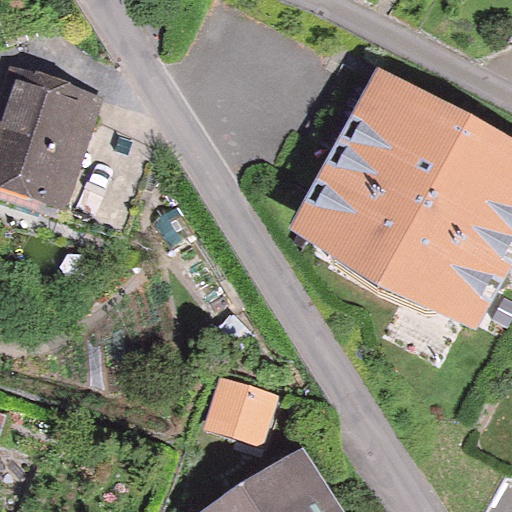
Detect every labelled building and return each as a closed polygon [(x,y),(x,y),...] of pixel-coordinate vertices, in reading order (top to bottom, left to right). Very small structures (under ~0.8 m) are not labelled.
[(1,0),(6,11),(34,0),(1,0)] [(92,84),(19,61),(0,119),(0,186),(53,204),(92,84)] [(511,282),(511,160),(380,90),(293,252),(476,350),(511,282)] [(209,421),(264,437),(278,388),(223,372),(209,421)] [(333,511),(304,463),(224,511),(333,511)]
